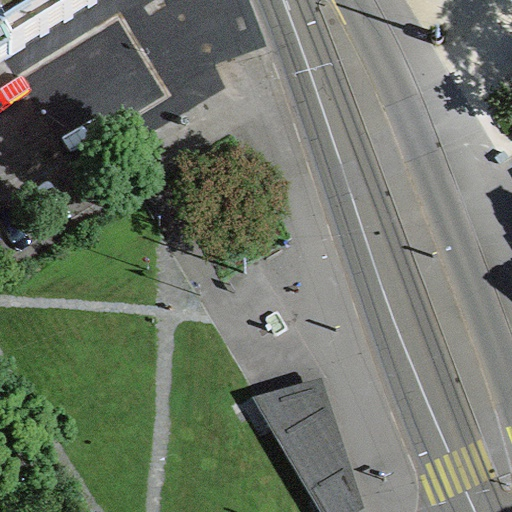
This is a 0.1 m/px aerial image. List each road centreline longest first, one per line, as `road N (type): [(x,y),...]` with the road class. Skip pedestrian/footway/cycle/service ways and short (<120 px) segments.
road 1 (tertiary): [(476,511),(388,305),(285,0)]
road 2 (residential): [(0,143),(129,64)]
